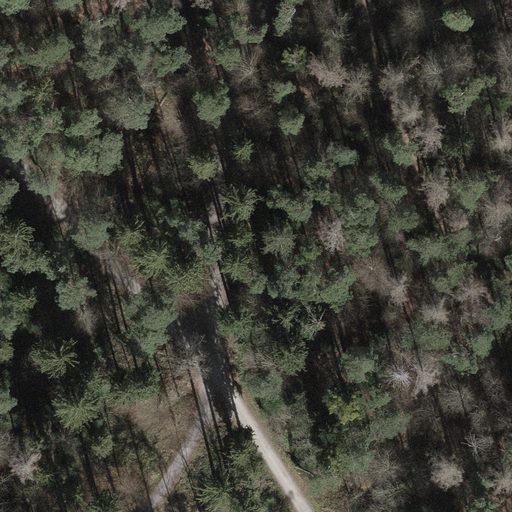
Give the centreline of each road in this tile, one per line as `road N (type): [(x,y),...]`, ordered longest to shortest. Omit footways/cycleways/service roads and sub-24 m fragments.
road 1 (track): [(224,393),(213,145),(268,0)]
road 2 (track): [(224,393),(0,148)]
road 3 (track): [(306,511),(224,393)]
road 4 (track): [(143,511),(224,393)]
